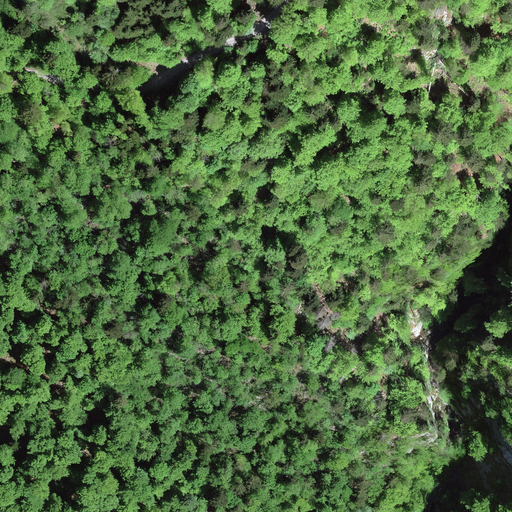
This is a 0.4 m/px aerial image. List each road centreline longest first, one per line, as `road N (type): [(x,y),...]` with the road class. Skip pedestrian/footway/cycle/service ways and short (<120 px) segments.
road 1 (track): [(0,68),(135,89),(262,25),(285,0)]
road 2 (track): [(181,66),(96,55),(33,0)]
